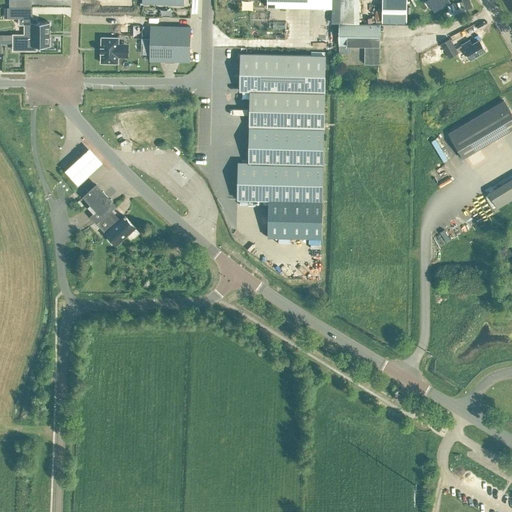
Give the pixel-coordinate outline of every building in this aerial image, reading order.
[(407,0),(382,0),(382,22),(407,23),(407,0)] [(449,16),(476,7),(473,0),(460,0),(450,3),(452,9),(447,11),(449,16)] [(24,34),(50,34),(50,22),(36,22),(36,18),(22,18),(22,7),(9,7),(7,7),(7,18),(19,18),(19,24),(24,24),(24,34)] [(379,64),(380,24),(339,24),(339,45),(350,45),(357,45),(357,48),(365,48),(364,64),(379,64)] [(192,26),(151,25),(150,60),(191,61),(192,26)] [(50,46),(50,34),(24,34),(0,33),(0,49),(0,50),(0,40),(13,40),(13,43),(25,43),(25,50),(36,50),(36,46),(50,46)] [(123,43),(118,43),(118,37),(101,37),(101,47),(101,52),(101,62),(118,63),(118,57),(123,57),(123,43)] [(462,44),(462,45),(456,48),(450,38),(441,44),(449,58),(464,49),(471,60),(485,51),(479,40),(472,44),(470,39),(462,44)] [(349,53),(350,45),(339,45),(339,53),(349,53)] [(325,55),(241,54),(240,90),(250,91),(248,162),(322,164),(325,55)] [(511,128),(511,114),(504,100),(449,132),(463,157),(511,128)] [(90,145),(66,168),(79,182),(103,159),(90,145)] [(322,201),(323,164),(238,162),(237,199),(322,201)] [(511,178),(488,192),(497,208),(511,199),(511,178)] [(116,206),(96,184),(83,196),(97,211),(90,217),(96,223),(106,233),(106,234),(108,236),(107,238),(112,243),(113,242),(117,246),(135,228),(125,217),(116,225),(107,214),(116,206)]
